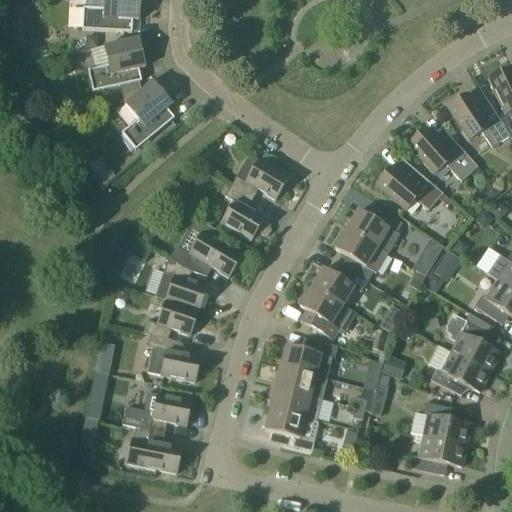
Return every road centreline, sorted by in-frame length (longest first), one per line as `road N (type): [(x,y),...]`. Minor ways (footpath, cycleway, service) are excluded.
road 1 (residential): [(333,177),(254,314),(219,459),(221,470),(244,483),(377,511)]
road 2 (residential): [(333,177),(185,61),(179,0)]
road 3 (residential): [(511,20),(399,98),(333,177)]
